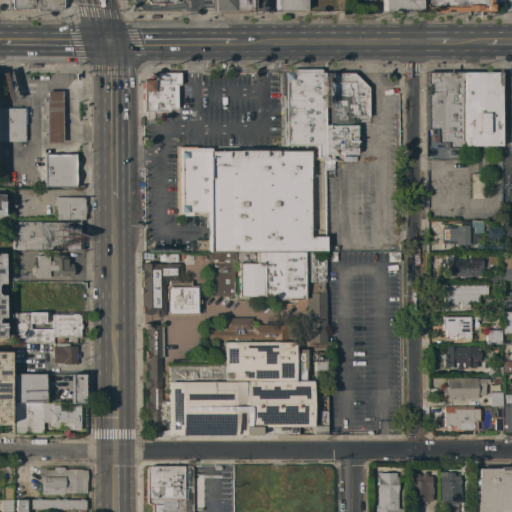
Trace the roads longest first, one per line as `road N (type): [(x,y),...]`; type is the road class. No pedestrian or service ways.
road 1 (residential): [(511,448),(0,451)]
road 2 (residential): [(415,450),(411,40)]
road 3 (primary): [(411,40),(234,39)]
road 4 (primary): [(112,373),(111,200)]
road 5 (primary): [(111,200),(110,38)]
road 6 (primary): [(234,39),(110,38)]
